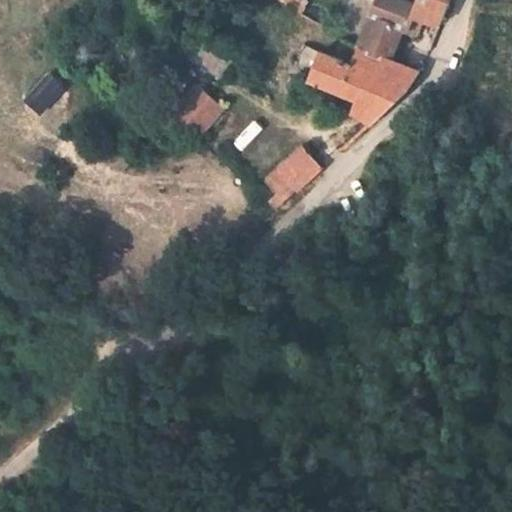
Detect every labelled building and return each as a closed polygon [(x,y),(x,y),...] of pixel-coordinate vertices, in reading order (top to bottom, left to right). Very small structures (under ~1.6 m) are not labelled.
[(414,33),(423,9),(414,4),(415,0),(369,0),(357,28),(362,31),(397,44),(403,29),(414,33)] [(415,0),(414,4),(423,9),(440,14),(445,0),(415,0)] [(416,75),(424,55),(397,44),(362,31),(353,53),(317,43),(308,66),(363,88),(373,64),(416,75)] [(359,99),(376,115),(382,109),(416,75),(373,64),(363,88),(359,99)] [(205,138),(226,100),(187,78),(166,115),(205,138)] [(314,135),(301,152),(316,166),(334,151),(314,135)]
